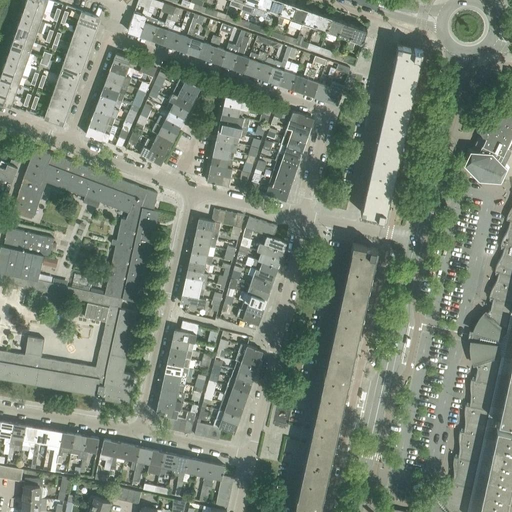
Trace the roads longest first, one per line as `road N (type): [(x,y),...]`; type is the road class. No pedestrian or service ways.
road 1 (residential): [(301,216),(323,124),(316,110),(109,35)]
road 2 (residential): [(414,239),(354,511)]
road 3 (unclassified): [(140,432),(191,192)]
road 4 (residential): [(251,456),(301,216)]
road 5 (residential): [(306,425),(348,225)]
road 6 (residential): [(348,225),(388,41)]
road 7 (residential): [(140,432),(0,408)]
